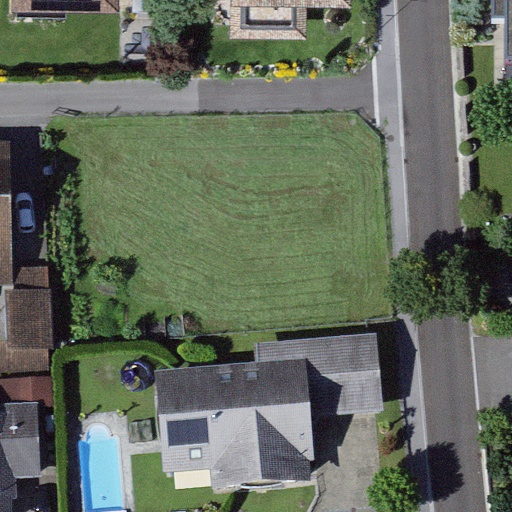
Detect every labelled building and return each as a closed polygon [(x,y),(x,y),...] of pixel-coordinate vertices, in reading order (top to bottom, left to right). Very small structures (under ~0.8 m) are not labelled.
[(117,13),(116,0),(6,0),(7,14),(117,13)] [(241,0),(241,31),(317,33),(317,0),(241,0)] [(0,267),(28,267),(26,150),(0,150),(0,267)] [(274,376),(173,385),(181,477),(236,472),(238,496),(334,488),(328,425),(392,420),(385,346),(273,356),(274,376)] [(29,511),(23,422),(0,423),(0,511),(29,511)]
